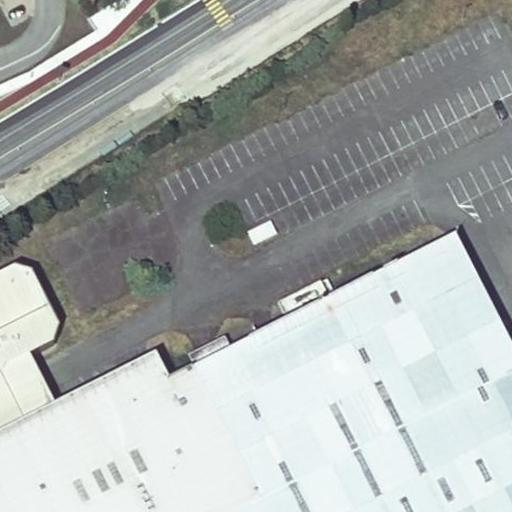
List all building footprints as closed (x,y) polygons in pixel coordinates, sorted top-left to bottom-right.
[(250,231),(253,241),(275,235),(272,224),(250,231)] [(511,511),(511,359),(453,242),(230,354),(194,372),(163,388),(34,453),(24,433),(0,445),(0,511),(511,511)] [(17,315),(34,306),(19,275),(0,284),(0,288),(6,291),(17,315)] [(0,364),(22,354),(25,345),(34,348),(40,345),(47,332),(34,306),(17,315),(6,291),(0,288),(0,364)] [(189,363),(194,372),(230,354),(225,345),(189,363)] [(0,445),(24,433),(54,419),(22,354),(0,364),(0,445)] [(163,388),(153,368),(54,419),(24,433),(34,453),(163,388)]
